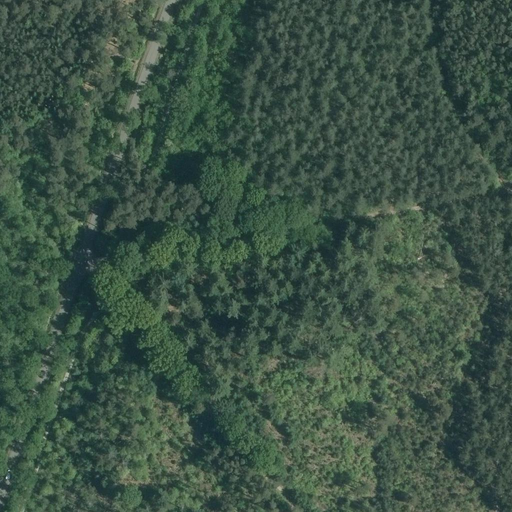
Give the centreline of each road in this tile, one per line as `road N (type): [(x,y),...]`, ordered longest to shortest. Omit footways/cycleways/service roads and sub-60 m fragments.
road 1 (tertiary): [(0,497),(170,0)]
road 2 (track): [(501,190),(123,253)]
road 3 (track): [(299,511),(110,300)]
road 4 (track): [(426,0),(441,84),(501,190)]
